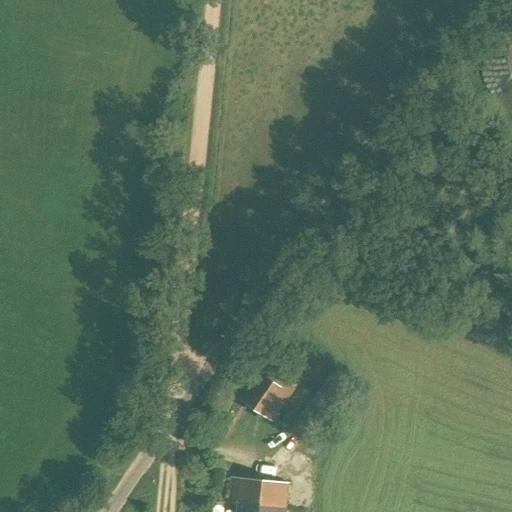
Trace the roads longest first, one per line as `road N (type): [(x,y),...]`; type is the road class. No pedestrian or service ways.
road 1 (unclassified): [(106,511),(471,0)]
road 2 (track): [(171,418),(210,0)]
